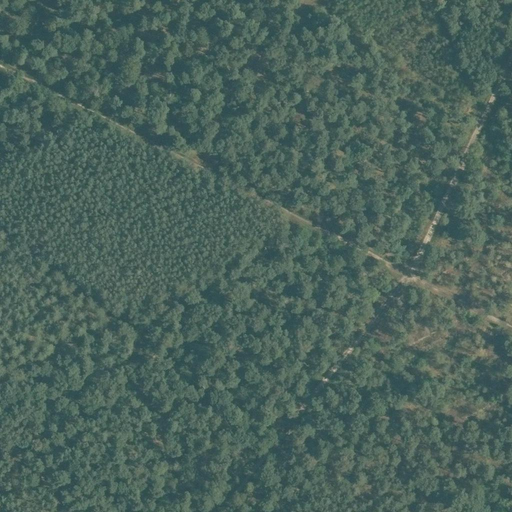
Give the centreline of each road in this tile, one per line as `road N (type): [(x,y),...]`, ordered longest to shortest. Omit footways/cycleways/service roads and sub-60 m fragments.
road 1 (track): [(284,431),(441,213),(511,65)]
road 2 (unknown): [(284,431),(0,220)]
road 3 (track): [(82,105),(292,0)]
